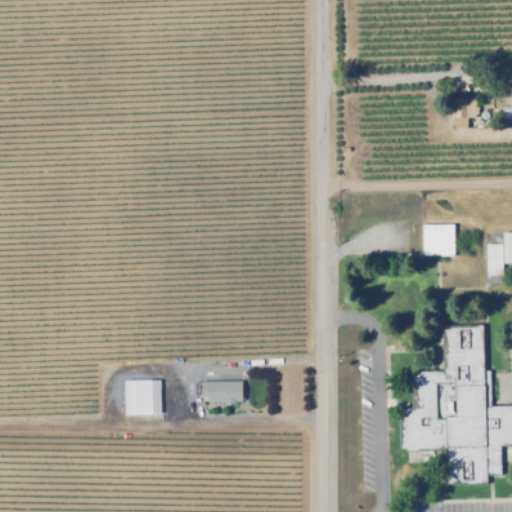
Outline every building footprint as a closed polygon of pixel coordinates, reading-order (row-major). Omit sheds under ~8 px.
[(496,84),(483,86),(480,71),(494,69),(496,84)] [(455,132),(454,113),(449,113),(448,101),(477,100),(478,131),(455,132)] [(511,121),(498,121),(498,107),(511,107),(511,121)] [(454,257),(423,257),(423,227),(454,227),(454,257)] [(511,263),(511,232),(499,232),(500,263),(511,263)] [(487,277),(487,246),(502,245),(502,276),(487,277)] [(433,323),(434,368),(399,369),(403,404),(388,406),(390,447),(437,445),(439,479),(466,479),(478,478),(478,472),(491,472),(491,442),(511,440),(511,403),(479,403),(474,322),(433,323)] [(136,414),(135,387),(142,387),(142,380),(161,380),(161,414),(136,414)] [(196,402),(196,382),(244,381),(244,401),(196,402)]
